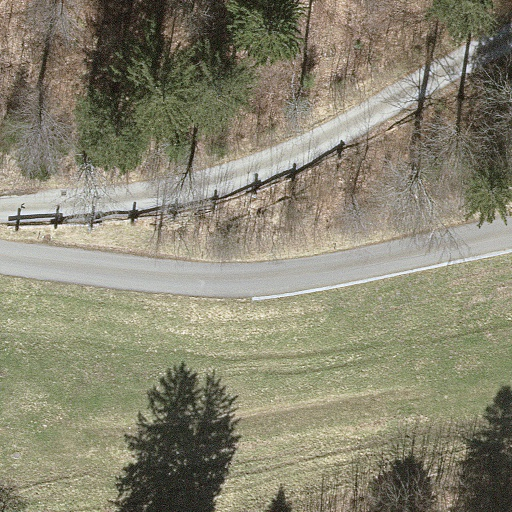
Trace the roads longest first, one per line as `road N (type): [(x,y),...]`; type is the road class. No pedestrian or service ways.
road 1 (track): [(511,35),(326,144),(190,193),(0,213)]
road 2 (track): [(0,259),(242,281),(511,233)]
